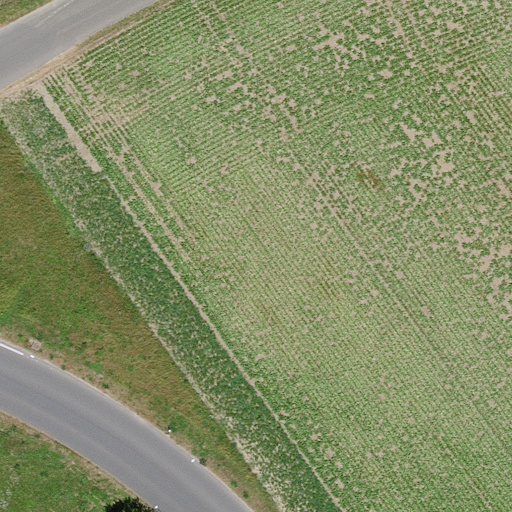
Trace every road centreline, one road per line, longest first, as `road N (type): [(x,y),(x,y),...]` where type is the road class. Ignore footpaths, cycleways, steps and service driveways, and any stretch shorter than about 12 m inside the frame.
road 1 (tertiary): [(0,379),(125,445),(211,511)]
road 2 (unclassified): [(0,64),(114,0)]
